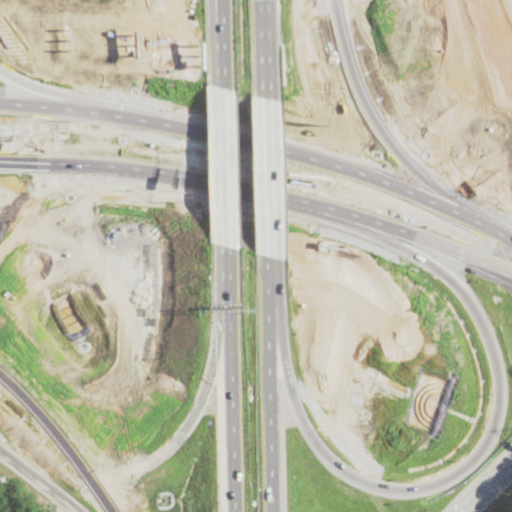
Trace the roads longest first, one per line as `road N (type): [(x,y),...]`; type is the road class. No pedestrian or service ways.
road 1 (motorway): [(316,208),(416,254),(451,279),(477,313),(498,368),(499,400),(493,428),(468,463),(425,486),(394,489),(330,457),(291,386),(269,256)]
road 2 (motorway): [(153,122),(30,85),(0,68),(213,22),(221,88)]
road 3 (motorway): [(511,240),(216,136),(153,122)]
road 4 (motorway): [(226,245),(234,511)]
road 5 (motorway): [(271,511),(269,256)]
road 6 (motorway): [(430,211),(394,169),(350,67),(333,0)]
road 7 (motorway): [(316,208),(511,271)]
road 8 (motorway): [(0,157),(192,178)]
road 9 (motorway): [(221,88),(226,245)]
road 10 (motorway): [(269,256),(266,99)]
road 11 (motorway): [(153,122),(0,106)]
road 12 (motorway): [(192,178),(316,208)]
